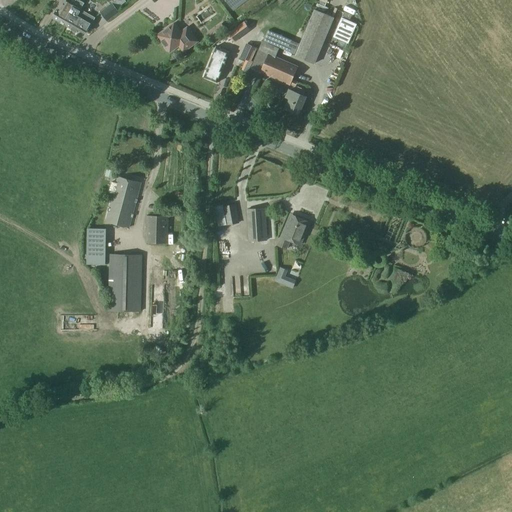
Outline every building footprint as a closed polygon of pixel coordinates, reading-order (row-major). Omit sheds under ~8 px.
[(66,0),(61,9),(58,8),(52,18),(66,26),(70,19),(66,16),(72,5),(74,0),(79,0),(82,1),(82,0),(66,0)] [(91,24),(84,20),(77,16),(84,2),(82,1),(79,0),(74,0),(72,5),(66,16),(70,19),(66,26),(77,32),(79,29),(86,33),(91,24)] [(226,0),(233,9),(245,0),(226,0)] [(112,4),(101,13),(107,20),(118,12),(112,4)] [(334,17),(315,9),(295,56),(314,64),(334,17)] [(348,41),(356,24),(343,19),(335,36),(348,41)] [(250,30),(244,22),(229,34),(234,42),(250,30)] [(181,32),(174,23),(165,30),(166,31),(166,34),(160,38),(165,46),(165,47),(167,50),(169,51),(170,52),(177,47),(182,53),(197,42),(187,27),(181,32)] [(218,35),(224,31),(221,27),(216,31),(218,35)] [(290,84),(297,67),(275,57),(280,46),(263,40),(252,67),(290,84)] [(204,77),(217,83),(229,53),(215,48),(204,77)] [(286,108),(298,113),(305,97),(303,96),(305,90),(298,87),(296,93),(289,90),(286,97),(290,98),(286,108)] [(114,194),(106,221),(129,227),(141,183),(118,177),(117,183),(111,181),(109,192),(114,194)] [(224,206),(223,207),(227,224),(240,222),(236,204),(224,206)] [(247,209),(249,241),(268,240),(266,208),(247,209)] [(310,223),(290,214),(277,244),(287,249),(291,240),(301,244),(310,223)] [(168,216),(146,215),(146,243),(168,243),(168,216)] [(143,254),(109,254),(108,311),(141,312),(143,254)]
